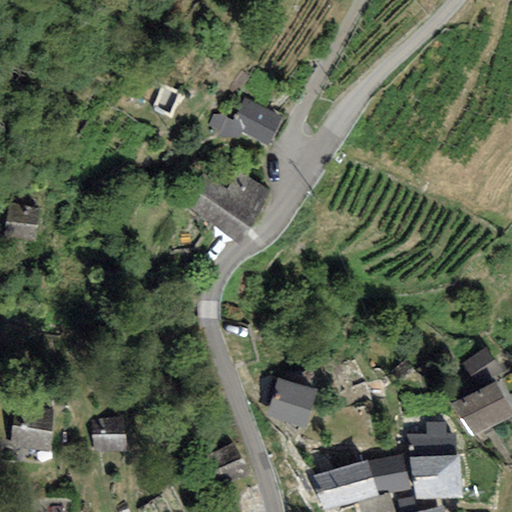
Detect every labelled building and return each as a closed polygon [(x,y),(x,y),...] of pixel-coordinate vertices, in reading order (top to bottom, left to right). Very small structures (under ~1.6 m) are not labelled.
[(282,113),(242,95),(228,127),(267,145),(282,113)] [(266,188),(207,151),(176,200),(235,237),(266,188)] [(41,208),(11,203),(6,236),(36,240),(41,208)] [(315,387),(277,377),(267,413),(305,424),(315,387)] [(511,404),(496,377),(451,404),(471,436),(511,411),(511,404)] [(123,414),(90,419),(94,453),(128,448),(123,414)] [(52,428),(11,424),(8,459),(49,462),(52,428)] [(234,443),(206,458),(221,488),(249,473),(234,443)] [(458,452),(411,458),(416,498),(463,493),(458,452)] [(402,453),(367,458),(380,492),(409,487),(402,453)] [(367,458),(314,478),(326,511),(380,492),(367,458)] [(443,511),(441,503),(415,511),(443,511)]
